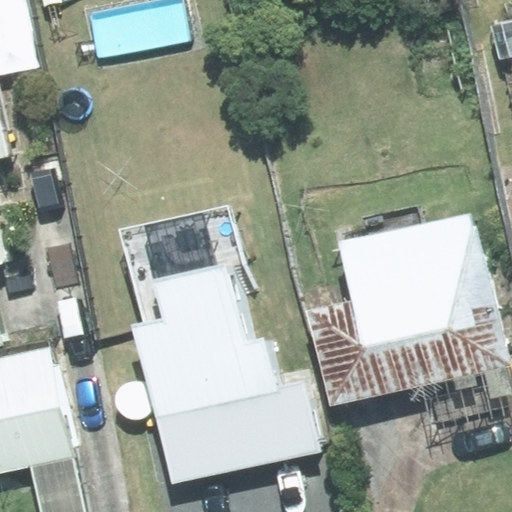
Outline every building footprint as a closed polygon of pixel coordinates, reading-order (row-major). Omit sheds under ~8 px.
[(511,0),(497,0),(490,36),(511,41),(511,0)] [(511,54),(509,44),(489,49),(493,70),(511,65),(511,54)] [(0,478),(36,470),(44,511),(88,511),(55,355),(8,365),(0,323),(0,267),(11,266),(0,212),(0,166),(14,164),(0,95),(0,478)] [(36,159),(41,193),(66,189),(61,156),(36,159)] [(360,306),(318,314),(338,409),(429,390),(437,427),(511,411),(511,363),(481,218),(430,229),(427,217),(372,228),(376,243),(348,250),(360,306)] [(170,286),(177,326),(146,332),(164,421),(237,406),(240,421),(260,417),(257,402),(282,396),(272,346),(250,350),(234,273),(170,286)]
